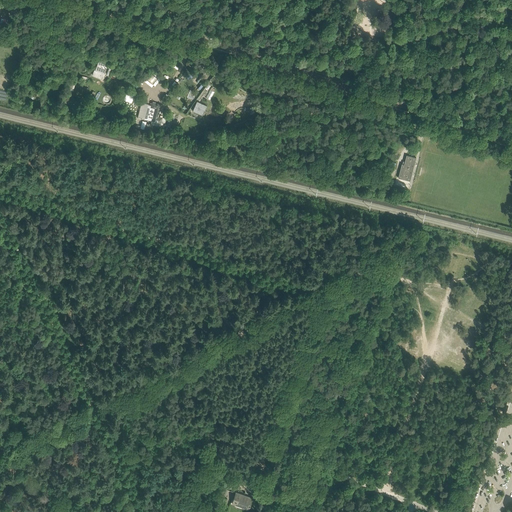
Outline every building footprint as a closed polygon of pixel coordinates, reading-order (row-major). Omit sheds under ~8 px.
[(100,62),(97,72),(106,75),(109,65),(100,62)] [(206,81),(203,79),(198,87),(201,89),(206,81)] [(124,100),(132,102),(135,94),(127,92),(124,100)] [(102,96),(94,93),(92,100),(100,103),(102,96)] [(197,101),(193,110),(202,114),(207,105),(197,101)] [(158,116),(161,104),(152,102),(150,107),(148,106),(145,118),(161,123),(162,117),(158,116)] [(402,163),(398,178),(410,181),(416,157),(406,155),(404,164),(402,163)] [(249,510),(251,502),(252,501),(251,501),(252,498),(239,493),(236,492),(234,497),(232,504),(249,510)]
